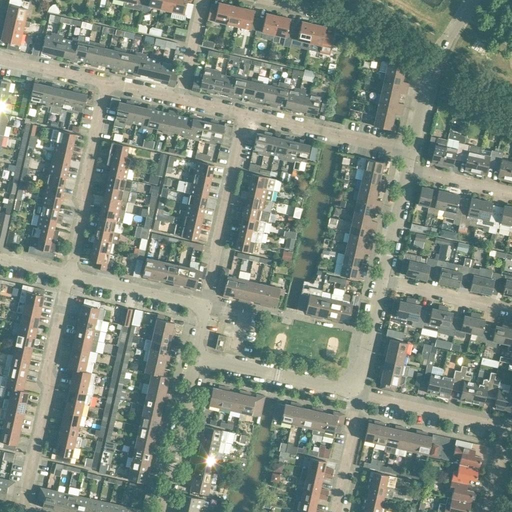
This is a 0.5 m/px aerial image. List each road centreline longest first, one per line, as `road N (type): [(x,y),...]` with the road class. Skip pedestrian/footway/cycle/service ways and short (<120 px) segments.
road 1 (residential): [(20,511),(68,275)]
road 2 (residential): [(484,511),(500,429),(360,394)]
road 3 (residential): [(68,275),(107,84)]
road 4 (residential): [(205,306),(244,116)]
road 5 (residential): [(411,154),(244,116)]
road 6 (residential): [(411,154),(433,62),(471,0)]
road 7 (residential): [(354,384),(337,389),(194,356)]
road 8 (residential): [(160,511),(194,356)]
road 9 (residential): [(205,306),(68,275)]
road 10 (residential): [(511,311),(382,282)]
road 11 (residential): [(334,511),(360,394)]
